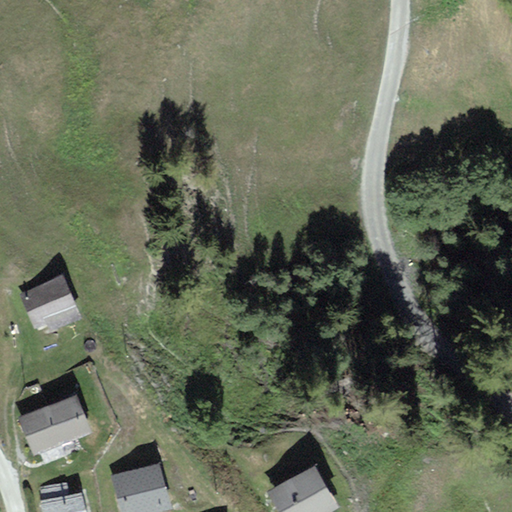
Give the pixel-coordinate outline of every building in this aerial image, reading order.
[(23,290),(38,328),(78,313),(63,274),(23,290)] [(19,415),(31,449),(89,428),(77,395),(19,415)] [(157,462),(111,473),(120,511),(137,511),(168,505),(157,462)] [(283,511),(317,511),(336,501),(314,463),(270,488),(283,511)] [(85,511),(81,489),(42,497),(44,511),(85,511)]
